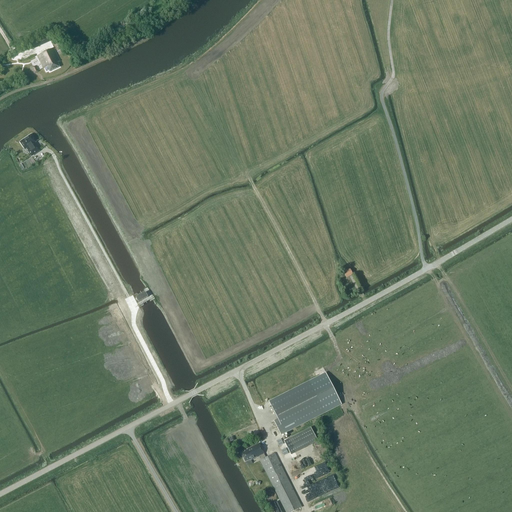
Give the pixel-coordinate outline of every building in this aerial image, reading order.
[(42,37),(46,43),(51,41),(48,34),(42,37)] [(50,72),(59,67),(57,62),(59,61),(53,49),(37,56),(43,69),(44,68),(46,72),(49,70),(50,72)] [(25,139),(20,142),(25,149),(27,147),(29,151),(32,156),(39,151),(36,146),(35,147),(33,143),(36,142),(31,135),(28,137),(24,139),(25,139)] [(23,162),(26,168),(35,164),(31,157),(23,162)] [(344,272),(346,277),(352,274),(350,269),(344,272)] [(138,303),(148,297),(145,292),(136,298),(138,303)] [(325,413),(309,383),(269,403),(277,420),(274,422),(280,435),(325,413)] [(288,439),(295,453),(317,441),(311,428),(288,439)] [(259,461),(285,511),(292,511),(302,507),(274,453),(265,458),(263,454),(264,453),(258,443),(245,450),(246,451),(241,454),(245,463),(251,460),(258,457),(260,460),(259,461)]
